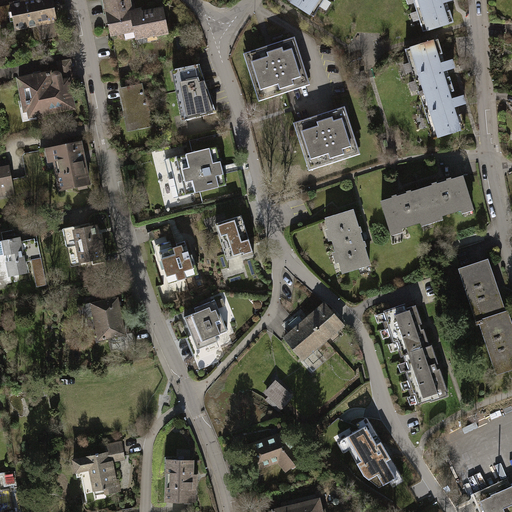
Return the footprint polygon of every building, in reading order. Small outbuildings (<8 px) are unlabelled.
[(13,4),(0,6),(0,23),(0,24),(16,21),(17,29),(38,26),(40,34),(60,31),(58,22),(57,15),(54,0),(35,0),(22,2),(13,4)] [(130,0),(100,0),(109,38),(123,35),(124,41),(134,39),(135,41),(147,39),(147,42),(158,40),(157,36),(167,34),(162,8),(143,12),(142,8),(133,10),(130,0)] [(292,0),(291,3),(318,20),(330,0),(292,0)] [(413,0),(423,35),(453,27),(447,3),(456,1),(455,0),(413,0)] [(296,35),(243,53),(259,102),(312,84),(296,35)] [(436,41),(409,49),(422,92),(451,84),(449,72),(459,69),(456,58),(442,62),(436,41)] [(56,69),(21,76),(28,118),(77,109),(71,76),(76,76),(73,59),(55,62),(56,69)] [(204,67),(175,74),(187,125),(220,116),(204,67)] [(455,97),(451,84),(422,92),(437,142),(467,133),(460,108),(467,105),(464,95),(455,97)] [(148,87),(123,91),(131,135),(155,130),(148,87)] [(346,106),(295,122),(309,168),(361,152),(346,106)] [(84,139),(40,147),(45,171),(56,169),(60,188),(93,181),(84,139)] [(170,157),(161,159),(171,199),(180,197),(188,195),(199,192),(203,191),(216,188),(222,186),(227,185),(224,174),(220,159),(217,145),(212,146),(206,147),(193,151),(188,152),(178,155),(170,157)] [(9,160),(0,161),(0,201),(17,198),(9,160)] [(466,177),(423,190),(434,225),(446,221),(445,219),(463,213),(464,216),(478,212),(466,177)] [(423,190),(381,203),(392,239),(406,234),(405,231),(423,225),(424,229),(434,225),(423,190)] [(327,215),(331,227),(326,229),(329,240),(333,239),(337,251),(333,252),(336,263),(340,262),(343,271),(373,262),(356,206),(327,215)] [(236,216),(222,220),(225,229),(225,232),(232,258),(257,251),(257,249),(255,244),(253,237),(253,234),(247,213),(241,215),(236,216)] [(71,227),(63,228),(69,251),(75,250),(79,266),(107,259),(97,220),(83,224),(71,227)] [(24,237),(0,242),(0,256),(6,256),(10,276),(31,271),(24,237)] [(192,244),(158,254),(166,280),(200,271),(192,244)] [(487,258),(455,269),(474,322),(505,311),(487,258)] [(126,294),(85,299),(88,316),(97,315),(100,338),(131,334),(126,294)] [(195,314),(182,318),(193,350),(219,342),(217,334),(223,332),(229,330),(223,311),(228,309),(224,299),(219,300),(217,301),(194,309),(195,312),(195,314)] [(401,306),(383,312),(398,357),(410,352),(414,351),(421,349),(426,347),(432,345),(417,301),(406,304),(401,306)] [(347,327),(326,303),(308,319),(329,343),(347,327)] [(511,330),(505,311),(474,322),(494,377),(511,370),(511,330)] [(305,363),(329,343),(308,319),(284,339),(305,363)] [(450,396),(432,345),(426,347),(421,349),(414,351),(410,352),(398,357),(417,408),(437,400),(439,400),(450,396)] [(275,381),(263,393),(269,400),(266,403),(276,413),(291,399),(275,381)] [(373,420),(339,440),(349,456),(357,451),(377,484),(402,469),(373,420)] [(288,432),(250,448),(259,472),(280,464),(291,475),(312,457),(288,432)] [(129,449),(76,455),(77,471),(89,470),(92,488),(104,487),(105,494),(117,493),(114,468),(131,466),(129,449)] [(193,456),(167,454),(163,497),(190,499),(193,456)] [(511,511),(511,478),(474,496),(481,511),(511,511)] [(275,503),(257,508),(258,511),(329,511),(325,492),(284,501),(275,503)]
